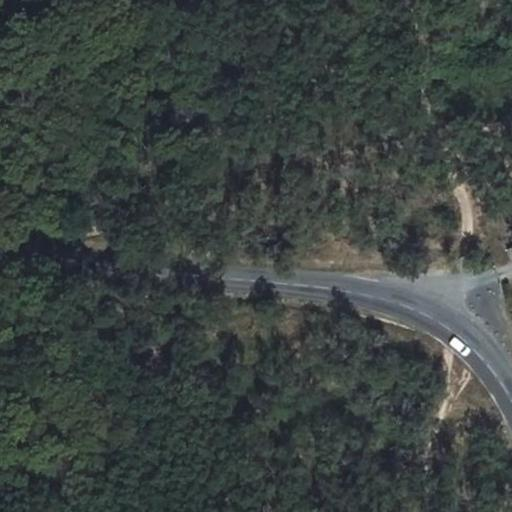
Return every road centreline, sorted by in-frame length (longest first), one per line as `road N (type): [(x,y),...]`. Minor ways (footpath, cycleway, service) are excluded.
road 1 (tertiary): [(511,397),(476,347),(433,317),(373,294),(55,272),(0,254)]
road 2 (track): [(55,272),(200,193),(448,135)]
road 3 (track): [(511,124),(448,135),(469,223),(459,285)]
